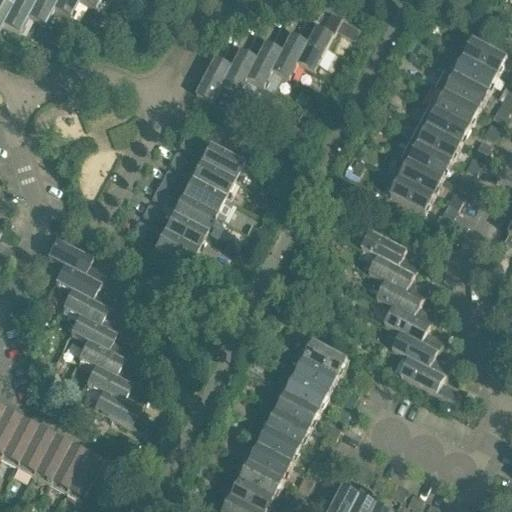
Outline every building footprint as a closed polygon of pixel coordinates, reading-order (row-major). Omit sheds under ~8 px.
[(0,35),(2,32),(18,0),(5,0),(3,5),(0,3),(0,35)] [(18,0),(2,32),(18,41),(27,23),(39,0),(18,0)] [(39,0),(27,23),(44,32),(53,15),(60,0),(39,0)] [(60,0),(53,15),(70,24),(79,8),(82,0),(60,0)] [(82,0),(79,8),(96,16),(104,0),(82,0)] [(325,35),(319,32),(300,68),(317,77),(345,24),(333,18),(325,35)] [(300,43),(293,39),(274,77),(290,86),(300,68),(319,32),(309,26),(300,43)] [(275,50),(269,47),(249,85),(265,94),(274,77),(293,39),(283,34),(275,50)] [(474,46),(475,47),(466,65),(500,82),(509,64),(487,53),(490,46),(477,39),(474,46)] [(243,56),(224,93),(232,97),(240,102),(249,85),(269,47),(258,41),(249,59),(243,56)] [(217,63),(197,101),(223,115),(232,97),(224,93),(243,56),(232,50),(223,67),(217,63)] [(457,82),(491,100),(500,82),(466,65),(457,82)] [(457,82),(448,99),(481,117),(491,100),(457,82)] [(448,99),(438,94),(429,112),(472,135),(481,117),(448,99)] [(266,116),(276,121),(283,107),(273,102),(266,116)] [(429,112),(420,129),(463,152),(472,135),(429,112)] [(501,112),(494,124),(504,129),(510,117),(501,112)] [(420,129),(411,146),(454,169),(463,152),(420,129)] [(501,135),(491,129),(485,141),(495,147),(501,135)] [(185,139),(179,151),(188,156),(195,145),(185,139)] [(411,146),(402,163),(445,186),(454,169),(411,146)] [(492,152),(482,147),(476,158),(486,164),(492,152)] [(200,170),(235,188),(244,170),(209,152),(200,170)] [(170,169),(179,174),(185,162),(176,157),(170,169)] [(402,163),(393,181),(436,204),(445,186),(402,163)] [(483,169),(473,164),(467,176),(477,181),(483,169)] [(191,187),(226,206),(235,188),(200,170),(191,187)] [(160,186),(170,191),(176,179),(167,175),(160,186)] [(392,182),(402,187),(394,202),(427,220),(436,204),(393,181),(392,182)] [(474,186),(464,181),(458,193),(468,198),(474,186)] [(226,206),(191,187),(182,204),(224,226),(232,209),(226,206)] [(151,204),(161,209),(167,197),(157,192),(151,204)] [(465,204),(455,199),(449,210),(459,215),(465,204)] [(224,226),(182,204),(173,222),(208,240),(216,225),(223,228),(224,226)] [(142,221),(152,226),(158,214),(148,209),(142,221)] [(445,216),(440,227),(439,228),(449,233),(455,221),(445,216)] [(164,239),(199,257),(208,240),(173,222),(164,239)] [(133,238),(142,243),(149,231),(139,226),(133,238)] [(373,236),(363,254),(380,263),(417,282),(422,271),(406,262),(410,255),(373,236)] [(199,257),(164,239),(154,257),(190,276),(199,257)] [(48,264),(63,273),(100,292),(107,280),(90,271),(93,265),(57,247),(48,264)] [(0,264),(7,268),(13,257),(0,250),(0,264)] [(380,263),(371,279),(388,288),(424,306),(429,296),(414,288),(417,282),(380,263)] [(63,273),(55,289),(71,298),(108,317),(114,305),(98,297),(100,292),(63,273)] [(388,288),(379,305),(395,313),(432,332),(438,321),(421,312),(424,306),(388,288)] [(63,315),(79,323),(116,342),(122,330),(106,322),(108,317),(71,298),(63,315)] [(395,313),(386,331),(403,339),(440,358),(446,346),(430,337),(432,332),(395,313)] [(79,323),(70,340),(87,348),(124,368),(130,356),(113,348),(116,342),(79,323)] [(403,339),(394,356),(410,364),(448,383),(454,372),(437,364),(440,358),(403,339)] [(299,363),(306,366),(341,384),(350,367),(309,345),(299,363)] [(87,348),(78,365),(95,373),(132,393),(138,381),(122,373),(124,368),(87,348)] [(448,383),(410,364),(402,380),(456,408),(462,396),(446,388),(448,383)] [(341,384),(306,366),(297,384),(332,402),(341,384)] [(95,373),(86,390),(103,399),(140,418),(146,406),(129,398),(132,393),(95,373)] [(369,384),(359,379),(353,391),(363,396),(369,384)] [(332,402),(297,384),(288,401),(322,419),(332,402)] [(360,401),(350,396),(344,408),(354,413),(360,401)] [(140,418),(103,399),(94,416),(148,444),(154,432),(137,423),(140,418)] [(322,419),(288,401),(279,419),(313,436),(322,419)] [(351,419),(341,414),(335,426),(344,431),(351,419)] [(5,415),(0,424),(0,463),(0,464),(22,424),(5,415)] [(313,436),(279,419),(270,436),(304,454),(313,436)] [(22,424),(0,464),(17,473),(38,433),(22,424)] [(341,436),(332,431),(326,443),(335,448),(341,436)] [(38,433),(17,473),(33,482),(55,441),(38,433)] [(304,454),(270,436),(261,453),(295,471),(304,454)] [(55,441),(33,482),(50,490),(71,450),(55,441)] [(332,453),(323,448),(317,460),(326,465),(332,453)] [(71,450),(50,490),(66,499),(88,459),(71,450)] [(295,471),(261,453),(252,470),(286,489),(295,471)] [(104,468),(88,459),(66,499),(83,508),(98,480),(109,486),(118,469),(107,463),(104,468)] [(323,471),(314,466),(307,478),(317,483),(323,471)] [(286,489),(252,470),(242,488),(277,506),(286,489)] [(356,483),(368,489),(373,480),(360,474),(356,483)] [(304,483),(298,495),(308,500),(314,488),(304,483)] [(378,483),(374,492),(386,498),(390,489),(378,483)] [(242,488),(233,505),(245,511),(273,511),(277,506),(242,488)] [(395,492),(391,501),(403,508),(407,498),(395,492)] [(345,494),(335,511),(356,511),(362,503),(345,494)] [(295,500),(289,511),(301,511),(305,505),(295,500)] [(413,501),(408,510),(411,511),(422,511),(425,507),(413,501)] [(362,503),(356,511),(378,511),(379,511),(362,503)]
